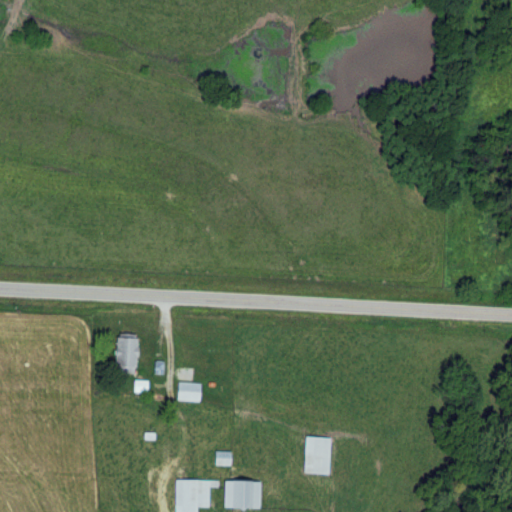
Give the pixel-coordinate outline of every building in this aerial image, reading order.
[(117,369),(142,370),(142,334),(118,333),(117,369)] [(203,382),(177,382),(177,401),(203,401),(203,382)] [(304,473),(330,474),(332,437),(305,436),(304,473)] [(213,464),(233,464),(233,450),(213,450),(213,464)] [(199,511),(200,506),(209,507),(210,479),(175,478),(174,511),(199,511)] [(263,480),(226,479),(225,508),(262,508),(263,480)]
